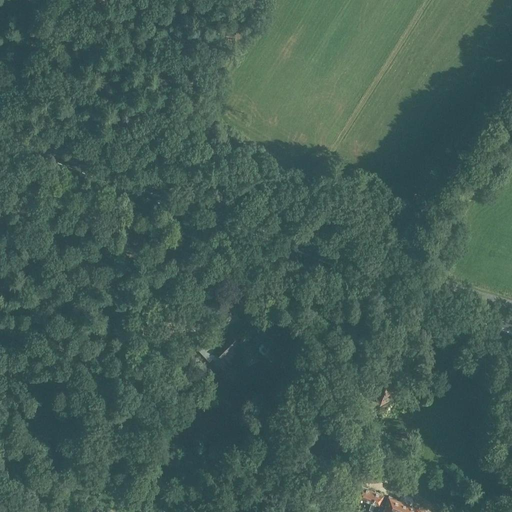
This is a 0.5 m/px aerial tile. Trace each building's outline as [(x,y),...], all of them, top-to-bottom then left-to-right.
[(274,333),(273,333),(266,325),(256,335),(270,350),(281,340),(274,333)] [(216,350),(222,357),(238,342),(231,335),(223,343),(216,350)] [(218,353),(216,350),(209,343),(207,342),(199,350),(209,361),(218,353)] [(379,404),(395,394),(382,372),(366,381),(379,404)] [(355,440),(344,418),(331,425),(343,447),(355,440)] [(384,495),(361,486),(357,496),(372,501),(369,508),(377,511),(384,495)] [(401,497),(399,501),(389,498),(383,511),(417,511),(419,509),(411,506),(413,501),(412,498),(403,495),(401,497)]
